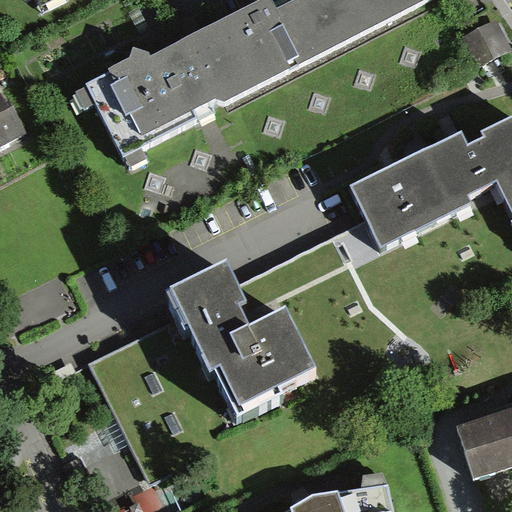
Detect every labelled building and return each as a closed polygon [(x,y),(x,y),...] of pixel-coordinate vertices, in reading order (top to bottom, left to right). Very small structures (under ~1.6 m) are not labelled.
[(113,78),(90,89),(132,172),(152,162),(146,149),(200,122),(202,124),(216,117),(220,104),(231,106),(441,0),(303,0),(278,13),(272,2),(153,61),(151,58),(136,52),(132,63),(111,74),(113,78)] [(495,24),(464,41),(477,65),(508,48),(495,24)] [(6,100),(0,102),(0,155),(27,144),(6,100)] [(391,175),(350,195),(379,255),(472,210),(469,203),(497,189),(511,218),(511,125),(483,140),(486,146),(469,154),(462,140),(448,147),(391,175)] [(188,291),(162,305),(170,320),(225,428),(275,402),(272,397),(310,378),(280,320),(241,340),(231,319),(239,315),(219,275),(188,291)] [(170,320),(83,364),(114,425),(141,478),(228,434),(225,428),(170,320)] [(511,407),(456,425),(473,478),(511,464),(511,407)] [(312,501),(292,511),(394,511),(390,491),(312,501)]
